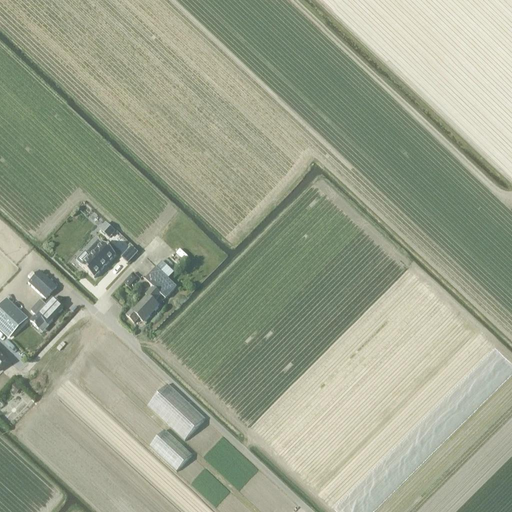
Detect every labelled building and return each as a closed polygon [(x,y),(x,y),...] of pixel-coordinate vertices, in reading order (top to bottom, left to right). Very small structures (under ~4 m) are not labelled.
[(91,257),(81,267),(94,279),(116,256),(103,244),(102,245),(98,242),(87,253),(91,257)] [(137,254),(131,248),(122,258),(128,264),(137,254)] [(131,311),(126,317),(134,324),(139,319),(143,324),(159,307),(154,303),(161,296),(166,300),(177,288),(156,268),(145,280),(153,288),(146,296),(147,297),(133,313),(131,311)] [(45,301),(57,288),(39,272),(28,285),(45,301)] [(51,299),(44,305),(40,301),(29,312),(34,317),(29,322),(38,330),(44,324),(46,326),(62,310),(51,299)] [(0,328),(9,337),(25,322),(12,309),(13,307),(6,300),(0,306),(0,328)]
